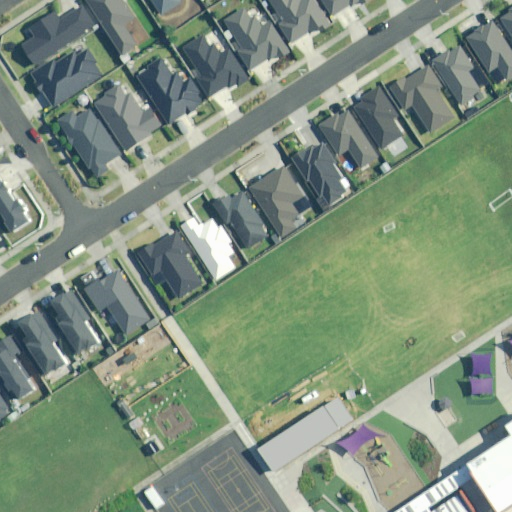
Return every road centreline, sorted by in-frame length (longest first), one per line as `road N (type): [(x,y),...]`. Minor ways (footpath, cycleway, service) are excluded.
road 1 (residential): [(85,233),(438,0)]
road 2 (residential): [(85,233),(0,100)]
